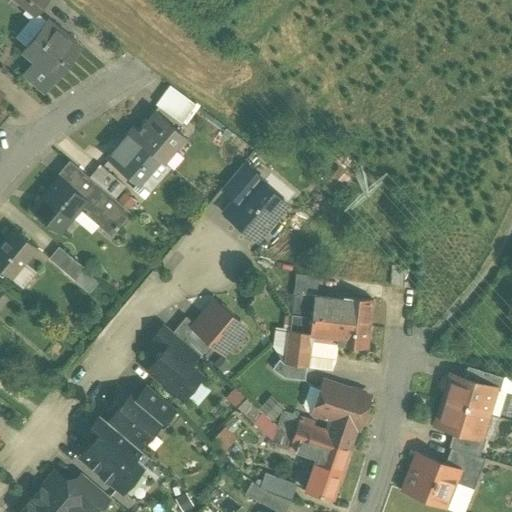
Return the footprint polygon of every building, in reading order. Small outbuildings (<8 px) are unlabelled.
[(15,0),(36,17),(49,0),(15,0)] [(80,49),(47,21),(23,50),(24,51),(27,47),(39,57),(42,59),(39,63),(56,78),(80,49)] [(39,57),(25,73),(46,90),(56,78),(39,63),(42,59),(39,57)] [(185,137),(155,112),(138,132),(132,127),(132,128),(129,132),(164,162),(164,161),(185,137)] [(164,162),(129,132),(107,157),(138,183),(147,174),(150,171),(144,166),(154,155),(169,168),(174,172),(175,171),(164,161),(164,162)] [(169,168),(154,155),(144,166),(150,171),(147,174),(156,182),(169,168)] [(90,178),(71,162),(58,177),(86,201),(79,209),(111,236),(131,213),(114,198),(90,178)] [(265,182),(243,164),(223,188),(237,200),(251,183),(259,190),(263,185),(265,182)] [(125,186),(100,165),(90,178),(114,198),(125,186)] [(324,186),(335,195),(350,176),(340,167),(324,186)] [(86,201),(58,177),(50,187),(50,188),(32,209),(59,232),(79,209),(86,201)] [(259,190),(251,183),(237,200),(226,214),(240,226),(240,230),(250,238),(254,238),(256,240),(286,204),(263,185),(259,190)] [(15,230),(0,247),(0,269),(11,278),(36,248),(15,230)] [(83,269),(59,248),(50,259),(74,280),(83,269)] [(414,265),(391,264),(390,287),(413,288),(414,265)] [(314,296),(294,293),(292,315),(312,318),(314,296)] [(373,301),(343,297),(343,299),(314,296),(312,318),(370,325),(373,301)] [(232,314),(221,305),(219,305),(215,302),(195,325),(193,327),(214,345),(223,353),(244,327),(232,317),(232,314)] [(312,318),(292,315),(290,332),(310,334),(312,318)] [(214,345),(193,327),(195,325),(186,317),(173,332),(197,352),(204,358),(214,345)] [(370,325),(312,318),(310,334),(309,342),(308,354),(336,357),(338,345),(368,349),(370,325)] [(173,332),(166,326),(165,328),(163,327),(151,341),(163,351),(167,347),(189,366),(197,355),(196,354),(197,352),(173,332)] [(310,334),(290,332),(286,364),(307,367),(309,342),(310,334)] [(189,366),(167,347),(163,351),(148,370),(165,385),(165,388),(172,394),(175,393),(182,399),(201,376),(189,366)] [(286,364),(284,364),(279,360),(272,370),(284,378),(305,381),(307,367),(286,364)] [(504,378),(468,367),(464,379),(495,388),(494,389),(500,391),(504,378)] [(464,379),(453,375),(452,377),(447,376),(443,378),(441,386),(443,390),(448,392),(445,401),(487,413),(494,389),(495,388),(464,379)] [(329,419),(359,428),(369,396),(323,382),(313,413),(329,419)] [(175,409),(148,386),(136,400),(161,421),(160,423),(162,425),(175,409)] [(500,391),(494,389),(487,413),(487,414),(499,417),(506,393),(500,391)] [(136,400),(130,395),(108,422),(138,448),(160,423),(161,421),(136,400)] [(487,413),(445,401),(437,426),(454,431),(479,439),(479,438),(487,414),(487,413)] [(299,417),(283,411),(278,427),(294,433),(299,417)] [(359,428),(329,419),(326,430),(313,426),(315,422),(299,417),(294,433),(350,451),(351,451),(359,428)] [(93,424),(72,449),(123,493),(144,469),(93,424)] [(224,427),(213,441),(226,451),(237,436),(224,427)] [(294,433),(278,427),(272,444),(289,449),(294,433)] [(479,439),(454,431),(449,448),(451,448),(480,457),(485,440),(479,438),(479,439)] [(350,451),(294,433),(289,449),(288,450),(316,458),(305,490),(334,500),(350,451)] [(480,457),(451,448),(445,465),(459,471),(454,482),(474,490),(485,459),(480,457)] [(445,465),(418,454),(403,492),(444,508),(454,482),(459,471),(445,465)] [(67,482),(55,472),(41,489),(39,491),(40,491),(35,496),(34,497),(34,498),(31,501),(43,511),(79,511),(88,503),(89,501),(67,482)] [(110,497),(82,474),(76,481),(67,482),(89,501),(88,503),(98,511),(110,497)] [(284,511),(291,500),(266,491),(252,481),(245,495),(277,511),(284,511)] [(43,511),(31,501),(28,504),(27,505),(27,506),(23,511),(22,511),(21,511),(43,511)]
